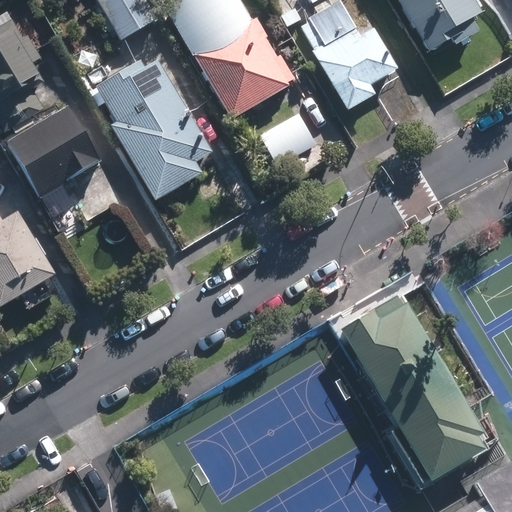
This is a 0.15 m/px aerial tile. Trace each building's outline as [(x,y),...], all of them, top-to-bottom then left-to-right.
[(154,17),(144,0),(94,0),(116,38),(154,17)] [(174,0),(162,7),(227,119),(286,84),(272,62),(275,60),(261,36),(264,35),(253,16),(248,19),(236,0),(174,0)] [(308,49),(343,109),(370,92),(365,83),(392,67),(369,27),(355,34),(351,28),(353,26),(337,0),(332,0),(305,17),(307,20),(297,25),(310,48),(308,49)] [(394,0),(424,50),(446,37),(450,44),(476,29),(468,16),(478,11),(470,0),(394,0)] [(0,130),(1,132),(41,108),(29,87),(39,81),(27,61),(36,56),(23,32),(18,34),(9,18),(0,23),(0,130)] [(107,124),(152,200),(199,171),(192,160),(208,150),(154,60),(143,66),(139,59),(93,86),(113,120),(107,124)] [(64,104),(2,140),(35,196),(97,160),(64,104)] [(274,166),(312,145),(293,112),(256,134),(274,166)] [(0,302),(52,273),(14,210),(0,217),(0,302)] [(431,479),(432,480),(488,448),(480,435),(486,432),(409,302),(405,304),(400,296),(358,320),(342,329),(399,427),(392,432),(423,484),(431,479)] [(474,511),(470,511),(511,511),(511,461),(464,489),(474,511)]
